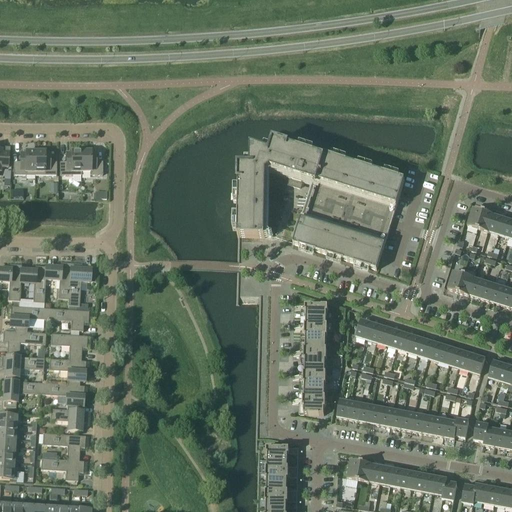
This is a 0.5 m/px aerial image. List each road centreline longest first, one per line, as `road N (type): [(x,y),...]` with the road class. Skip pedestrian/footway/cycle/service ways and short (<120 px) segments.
road 1 (secondary): [(0,57),(221,53),(511,10)]
road 2 (secondary): [(473,0),(285,30),(0,39)]
road 3 (residential): [(104,511),(112,265),(103,246)]
road 4 (residential): [(0,126),(114,133),(118,222),(103,246)]
road 5 (residential): [(317,438),(271,428),(275,276)]
road 6 (residential): [(511,475),(317,438)]
road 7 (residential): [(511,203),(454,191),(425,301)]
road 8 (residential): [(425,301),(295,258),(280,263),(275,276)]
